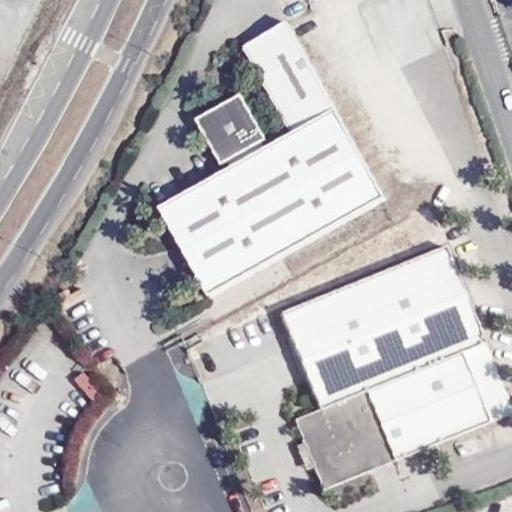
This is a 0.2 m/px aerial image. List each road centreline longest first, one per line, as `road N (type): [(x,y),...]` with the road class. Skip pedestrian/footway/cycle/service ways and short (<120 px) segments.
road 1 (unknown): [(437,0),(387,23),(511,332)]
road 2 (secondary): [(0,280),(94,128),(157,0)]
road 3 (unknown): [(277,511),(238,381),(202,384),(150,428)]
road 4 (secondary): [(109,0),(0,199)]
road 5 (unknown): [(511,449),(451,480),(339,511)]
road 6 (unclassified): [(190,506),(209,464),(194,437),(181,428),(150,428),(123,457)]
road 7 (residential): [(463,0),(511,142)]
